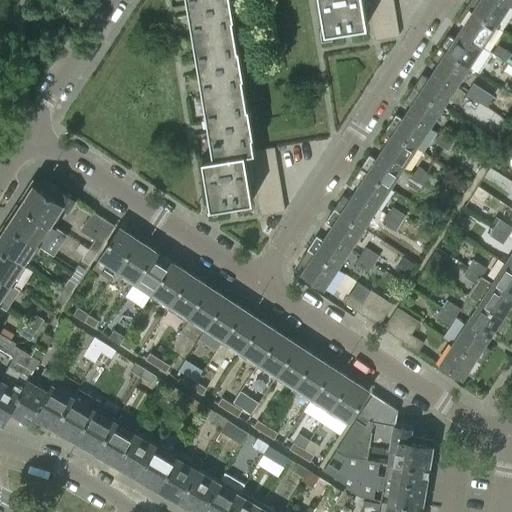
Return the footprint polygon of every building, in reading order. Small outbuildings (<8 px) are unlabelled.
[(185,0),(186,6),(212,157),(201,159),(209,207),(252,199),(251,197),(256,196),(259,215),(284,211),(274,147),(254,150),(251,134),(252,134),(247,107),(246,107),(241,77),(242,77),(237,48),(236,48),(231,17),(232,17),(229,0),(185,0)] [(317,0),(323,32),(366,24),(365,22),(371,21),(374,40),(400,36),(393,0),(317,0)] [(495,26),(508,6),(498,0),(470,0),(466,7),(495,26)] [(481,46),(495,26),(466,7),(456,21),(462,25),(458,31),(481,46)] [(468,66),(481,46),(458,31),(454,38),(448,34),(439,48),(468,66)] [(492,53),(506,62),(511,54),(498,45),(492,53)] [(455,86),(468,66),(439,48),(430,61),(436,65),(432,71),(455,86)] [(493,54),(488,61),(501,70),(506,62),(493,54)] [(413,87),(442,106),(455,86),(432,71),(427,79),(421,75),(413,87)] [(466,93),(480,102),(485,94),(471,85),(466,93)] [(429,126),(442,106),(413,87),(404,101),(410,105),(406,112),(429,126)] [(475,109),(480,102),(466,93),(461,101),(475,109)] [(387,128),(416,147),(429,126),(406,112),(401,119),(395,115),(387,128)] [(440,133),(453,142),(459,134),(445,125),(440,133)] [(402,167),(416,147),(387,128),(377,142),(384,146),(380,152),(402,167)] [(448,151),(453,142),(440,133),(435,141),(448,151)] [(360,168),(389,187),(402,167),(380,152),(375,159),(369,155),(360,168)] [(413,174),(427,183),(432,175),(419,166),(413,174)] [(389,187),(360,168),(351,182),(358,186),(353,193),(376,207),(389,187)] [(422,191),(427,183),(413,174),(408,182),(422,191)] [(54,225),(59,218),(56,216),(62,207),(67,210),(74,199),(42,178),(37,186),(30,182),(17,203),(53,227),(54,225)] [(334,209),(363,227),(376,207),(353,193),(349,199),(343,195),(334,209)] [(17,203),(4,223),(36,245),(43,249),(57,227),(54,225),(53,227),(17,203)] [(387,214),(401,223),(406,215),(392,206),(387,214)] [(349,248),(363,227),(334,209),(325,222),(331,226),(327,233),(349,248)] [(79,230),(93,240),(101,245),(114,225),(92,210),(79,230)] [(396,232),(401,223),(387,214),(382,222),(396,232)] [(511,226),(499,218),(494,226),(508,236),(511,230),(511,226)] [(0,249),(24,265),(36,245),(4,223),(0,228),(0,249)] [(503,244),(508,236),(494,226),(489,235),(503,244)] [(118,269),(137,240),(118,228),(97,261),(104,266),(99,273),(110,280),(114,273),(117,269),(118,269)] [(307,249),(336,268),(349,248),(327,233),(322,239),(316,235),(307,249)] [(101,245),(93,240),(87,249),(95,255),(101,245)] [(135,281),(155,252),(137,240),(118,269),(117,269),(114,273),(122,278),(124,274),(134,280),(135,281)] [(360,255),(374,264),(380,255),(366,246),(360,255)] [(0,278),(10,285),(24,265),(0,249),(0,278)] [(95,255),(87,249),(81,259),(89,264),(95,255)] [(322,289),(336,268),(307,249),(298,263),(305,267),(300,274),(322,289)] [(433,272),(443,256),(434,251),(424,267),(433,272)] [(153,293),(172,263),(155,252),(135,281),(134,280),(132,284),(139,289),(142,285),(152,292),(153,293)] [(369,272),(374,264),(360,255),(355,263),(369,272)] [(394,272),(403,278),(412,265),(403,259),(394,272)] [(473,259),(468,267),(482,276),(487,268),(473,259)] [(511,266),(505,262),(492,283),(511,295),(511,266)] [(171,304),(190,275),(172,263),(153,293),(152,292),(150,296),(157,301),(160,297),(170,303),(171,304)] [(477,284),(482,276),(468,267),(462,275),(477,284)] [(61,289),(69,294),(76,283),(82,273),(74,269),(61,289)] [(189,316),(208,286),(190,275),(171,304),(170,303),(167,307),(175,313),(178,309),(188,315),(189,316)] [(19,291),(10,285),(0,278),(0,306),(3,308),(6,310),(19,291)] [(511,301),(511,295),(492,283),(479,303),(508,322),(511,316),(511,306),(509,305),(511,301)] [(207,327),(226,298),(208,286),(189,316),(188,315),(185,319),(193,324),(196,320),(206,327),(207,327)] [(69,294),(61,289),(55,299),(62,304),(69,294)] [(356,310),(367,317),(381,296),(370,289),(362,302),(356,310)] [(344,302),(356,310),(362,302),(349,294),(344,302)] [(392,304),(381,296),(367,317),(379,325),(392,304)] [(225,339),(244,309),(226,298),(207,327),(206,327),(201,336),(219,347),(221,343),(224,339),(225,339)] [(447,299),(441,307),(455,316),(460,308),(447,299)] [(508,322),(479,303),(466,323),(488,338),(492,332),(499,336),(508,322)] [(73,314),(83,321),(88,313),(77,307),(73,314)] [(395,336),(409,314),(397,307),(383,328),(395,336)] [(450,324),(455,316),(441,307),(436,316),(450,324)] [(242,351),(262,321),(244,309),(225,339),(224,339),(221,343),(229,347),(231,343),(242,350),(242,351)] [(88,313),(83,321),(94,328),(99,320),(88,313)] [(419,321),(409,314),(395,336),(406,343),(412,334),(419,321)] [(63,317),(61,320),(59,324),(70,332),(74,324),(63,317)] [(260,362),(279,333),(262,321),(242,351),(242,350),(239,354),(247,359),(250,355),(260,362)] [(30,340),(36,330),(25,323),(18,333),(30,340)] [(488,338),(466,323),(453,343),(482,363),(491,349),(484,345),(488,338)] [(108,337),(119,344),(124,336),(113,329),(108,337)] [(278,374),(297,344),(279,333),(260,362),(257,366),(265,371),(267,367),(277,373),(278,374)] [(0,422),(2,424),(9,412),(20,392),(19,392),(27,379),(52,340),(45,336),(37,348),(36,347),(30,356),(18,349),(10,362),(6,360),(16,345),(0,334),(0,422)] [(412,334),(406,343),(418,351),(424,342),(412,334)] [(106,344),(94,336),(82,355),(95,363),(101,352),(106,344)] [(134,343),(124,336),(119,344),(130,350),(134,343)] [(482,363),(453,343),(439,364),(461,379),(466,371),(473,376),(482,363)] [(110,357),(115,350),(106,344),(101,352),(110,357)] [(315,356),(297,344),(278,374),(277,373),(274,377),(283,383),(285,378),(295,384),(296,385),(315,356)] [(144,359),(155,366),(160,358),(149,351),(144,359)] [(303,390),(313,396),(314,397),(333,367),(315,356),(296,385),(295,384),(292,389),(300,394),(303,390)] [(170,365),(160,358),(155,366),(166,372),(170,365)] [(142,377),(146,369),(134,362),(129,369),(142,377)] [(351,379),(333,367),(314,397),(313,396),(310,400),(318,405),(321,401),(331,408),(332,408),(351,379)] [(151,383),(156,375),(146,369),(142,377),(151,383)] [(180,381),(191,388),(196,381),(185,374),(180,381)] [(30,424),(34,417),(34,416),(49,392),(47,391),(27,379),(19,392),(20,392),(9,412),(30,424)] [(338,413),(348,419),(350,420),(369,391),(351,379),(332,408),(331,408),(328,412),(336,417),(338,413)] [(196,381),(191,388),(201,394),(206,387),(196,381)] [(51,384),(47,391),(49,392),(34,416),(34,417),(56,430),(74,398),(51,384)] [(182,402),(187,394),(175,387),(170,395),(182,402)] [(56,430),(76,441),(95,410),(100,401),(80,390),(75,399),(74,398),(56,430)] [(257,402),(241,391),(234,402),(250,413),(257,402)] [(372,393),(359,413),(373,422),(385,402),(372,393)] [(209,408),(195,399),(194,398),(187,394),(182,402),(187,405),(191,407),(204,415),(209,408)] [(216,404),(229,412),(234,404),(222,396),(221,396),(216,404)] [(373,422),(394,426),(395,426),(398,410),(385,402),(373,422)] [(234,404),(229,412),(238,417),(243,410),(234,404)] [(223,427),(228,419),(216,412),(209,408),(204,415),(223,427)] [(115,422),(95,410),(76,441),(96,453),(115,422)] [(388,463),(428,469),(433,441),(410,437),(411,428),(395,426),(394,426),(373,422),(359,413),(355,419),(365,426),(356,440),(346,433),(335,450),(343,455),(388,461),(388,463)] [(242,439),(247,431),(228,419),(223,427),(242,439)] [(252,426),(265,434),(270,426),(257,419),(252,426)] [(365,426),(355,419),(346,433),(356,440),(365,426)] [(96,453),(117,465),(136,434),(115,422),(96,453)] [(286,436),(270,426),(265,434),(283,446),(292,431),(290,429),(286,436)] [(283,446),(301,457),(306,449),(296,442),(300,435),(292,431),(283,446)] [(157,446),(136,434),(117,465),(138,477),(157,446)] [(264,453),(269,445),(257,438),(252,446),(264,453)] [(269,445),(264,453),(258,463),(278,475),(289,457),(269,445)] [(138,477),(158,489),(177,458),(157,446),(138,477)] [(314,454),(306,449),(301,457),(309,462),(314,454)] [(338,468),(327,462),(323,469),(346,484),(344,487),(359,496),(373,498),(375,488),(384,489),(386,475),(377,474),(379,460),(343,455),(335,450),(331,456),(342,462),(338,468)] [(198,470),(177,458),(158,489),(180,502),(198,470)] [(302,481),(309,470),(297,463),(292,471),(303,477),(301,480),(302,481)] [(384,489),(382,500),(422,506),(428,469),(388,463),(386,475),(384,489)] [(180,502),(197,511),(201,511),(219,482),(198,470),(180,502)] [(309,470),(302,481),(312,487),(319,476),(309,470)] [(229,511),(240,494),(219,482),(201,511),(229,511)] [(345,505),(350,496),(342,490),(335,501),(344,507),(345,505)] [(255,511),(260,506),(240,494),(229,511),(255,511)] [(378,511),(380,500),(362,498),(360,509),(378,511)] [(420,511),(422,506),(382,500),(380,500),(378,511),(420,511)]
